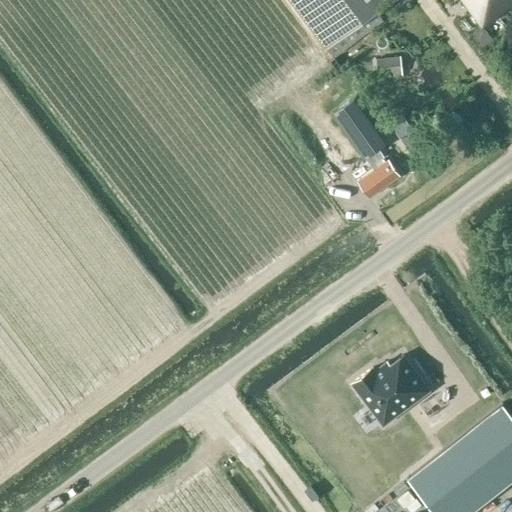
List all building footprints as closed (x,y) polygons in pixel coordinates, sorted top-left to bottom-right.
[(291,0),(325,45),(385,0),(291,0)] [(511,0),(460,0),(480,26),(511,3),(511,0)] [(400,56),(377,59),(379,78),(402,75),(400,56)] [(409,116),(397,125),(421,158),(433,149),(409,116)] [(371,169),(357,178),(368,196),(399,175),(389,160),(387,161),(381,155),(368,164),(371,169)] [(372,365),(352,380),(384,422),(429,387),(403,352),(390,361),(387,358),(375,368),(372,365)] [(407,478),(433,511),(468,511),(511,479),(511,415),(504,404),(407,478)]
